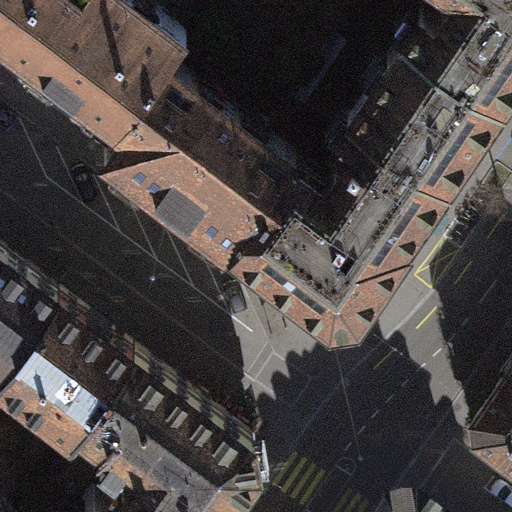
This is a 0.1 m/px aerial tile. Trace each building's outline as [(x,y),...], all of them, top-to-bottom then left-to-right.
[(184,23),(153,0),(13,0),(0,18),(0,27),(55,69),(115,112),(165,46),(184,23)] [(0,0),(0,18),(13,0),(0,0)] [(511,0),(445,0),(437,12),(423,2),(406,27),(505,95),(511,85),(511,0)] [(459,163),(505,95),(406,27),(351,106),(450,175),(459,163)] [(165,46),(115,112),(124,119),(106,142),(177,196),(230,237),(299,148),(165,46)] [(383,268),(450,175),(351,106),(331,132),(346,144),(326,170),(299,148),(230,237),(332,317),(355,307),(383,268)] [(0,362),(60,280),(21,252),(0,236),(0,362)] [(87,300),(60,280),(0,362),(0,369),(75,423),(83,413),(138,337),(87,300)] [(146,346),(138,337),(83,413),(111,435),(99,450),(110,459),(128,445),(140,458),(110,490),(96,479),(85,497),(97,504),(100,511),(217,511),(253,462),(250,420),(146,346)] [(511,339),(470,400),(470,428),(511,460),(511,339)]
